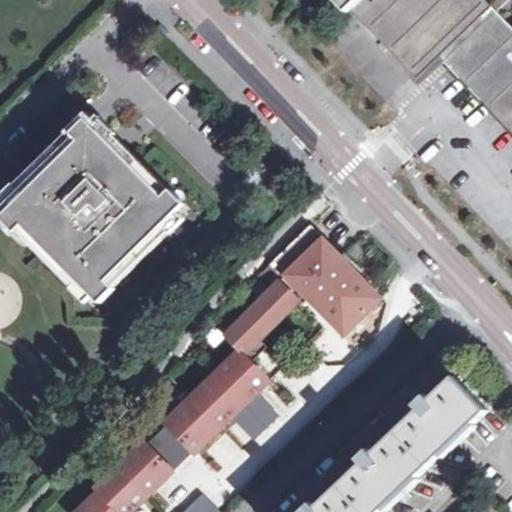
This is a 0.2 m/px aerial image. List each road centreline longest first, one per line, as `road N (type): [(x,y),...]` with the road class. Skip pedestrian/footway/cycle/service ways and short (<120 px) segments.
road 1 (tertiary): [(470,300),(184,0)]
road 2 (residential): [(245,511),(470,300)]
road 3 (residential): [(291,511),(490,322)]
road 4 (residential): [(140,0),(0,145)]
